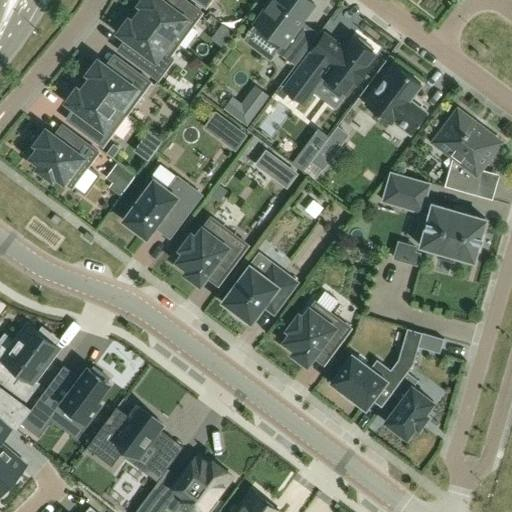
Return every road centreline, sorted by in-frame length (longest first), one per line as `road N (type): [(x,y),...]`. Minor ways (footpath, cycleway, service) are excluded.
road 1 (residential): [(409,511),(156,319),(48,269),(0,236)]
road 2 (residential): [(511,253),(455,452),(464,476)]
road 3 (residential): [(92,0),(0,122)]
